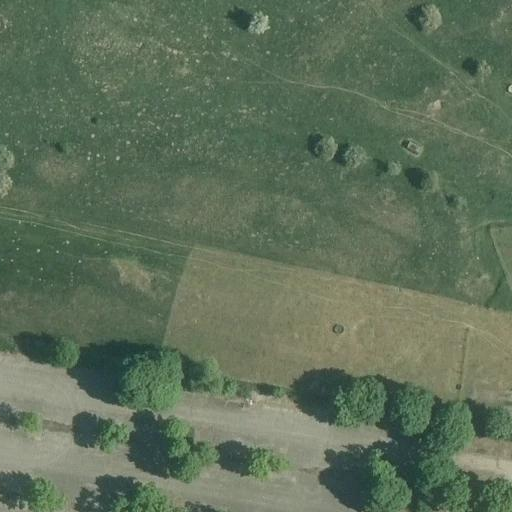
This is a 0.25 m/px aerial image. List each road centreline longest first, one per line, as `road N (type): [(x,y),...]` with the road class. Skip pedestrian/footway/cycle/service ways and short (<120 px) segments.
road 1 (unknown): [(0,382),(415,452)]
road 2 (unknown): [(0,463),(301,511)]
